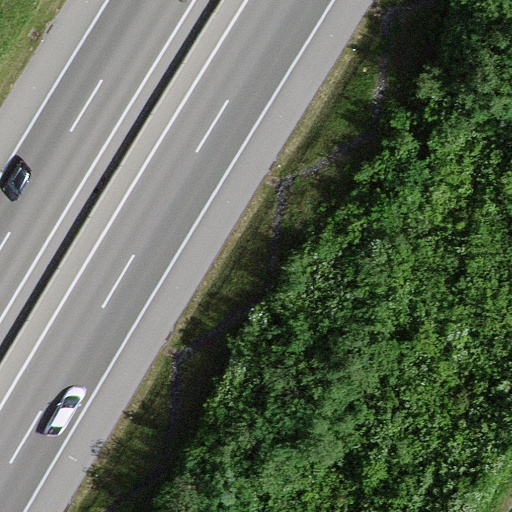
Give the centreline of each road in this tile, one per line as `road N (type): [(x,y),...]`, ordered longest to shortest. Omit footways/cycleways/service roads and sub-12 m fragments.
road 1 (motorway): [(0,481),(289,0)]
road 2 (motorway): [(151,0),(0,247)]
